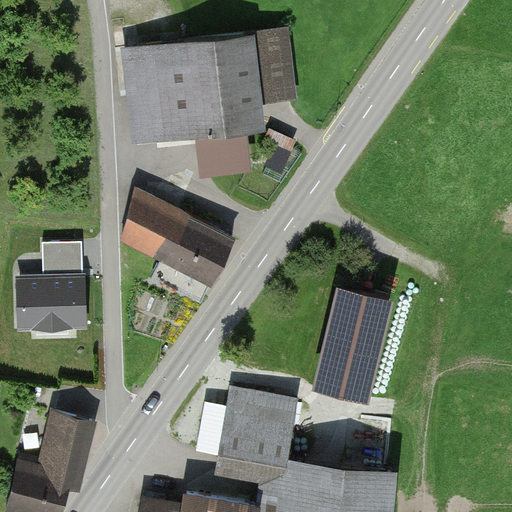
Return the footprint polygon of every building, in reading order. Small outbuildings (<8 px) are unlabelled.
[(293,30),(256,33),(264,104),(300,101),(293,30)] [(256,33),(123,47),(133,144),(197,137),(246,132),(266,130),(264,104),(256,33)] [(246,132),(197,137),(200,172),(250,167),(246,132)] [(234,236),(134,183),(125,239),(210,282),(234,236)] [(83,236),(43,238),(44,266),(85,264),(83,236)] [(88,267),(15,269),(16,322),(89,320),(88,267)] [(370,402),(393,300),(336,287),(313,390),(370,402)] [(392,511),(397,469),(288,458),(295,393),(228,386),(218,478),(258,482),(256,503),(139,491),(136,511),(392,511)] [(99,420),(54,408),(41,458),(21,453),(6,511),(58,511),(65,483),(81,487),(99,420)]
